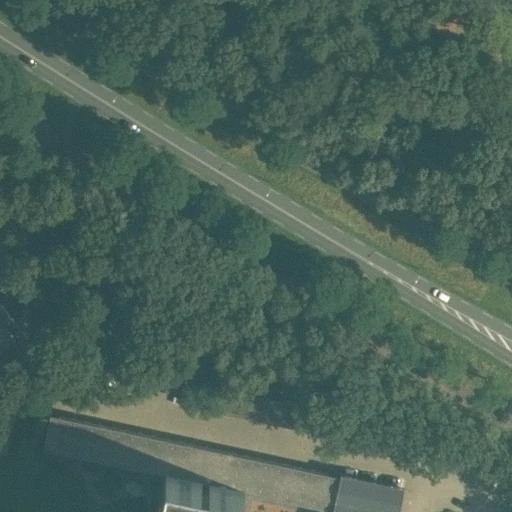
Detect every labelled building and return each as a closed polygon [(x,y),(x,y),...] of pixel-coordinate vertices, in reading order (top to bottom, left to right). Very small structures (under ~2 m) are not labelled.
[(0,323),(9,316),(0,304),(0,323)] [(0,365),(30,342),(9,316),(0,323),(0,365)] [(198,383),(184,381),(179,404),(192,407),(198,383)] [(211,386),(198,383),(192,407),(206,410),(211,386)] [(224,389),(211,386),(206,410),(219,413),(224,389)] [(237,392),(224,389),(219,413),(232,415),(237,392)] [(250,394),(237,392),(232,415),(245,418),(250,394)] [(263,397),(250,394),(245,418),(258,421),(263,397)] [(276,400),(263,397),(258,421),(271,424),(276,400)] [(290,403),(276,400),(271,424),(285,426),(290,403)] [(303,405),(290,403),(285,426),(298,429),(303,405)] [(316,408),(303,405),(298,429),(311,432),(316,408)] [(329,411),(316,408),(311,432),(324,435),(329,411)] [(342,414),(329,411),(324,435),(337,438),(342,414)] [(395,511),(401,488),(50,413),(42,448),(166,474),(157,511),(395,511)]
